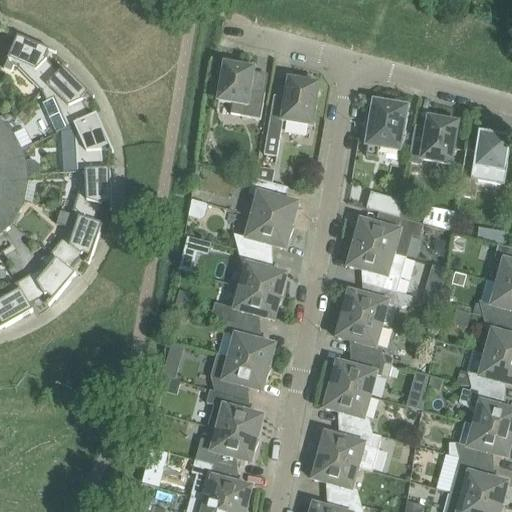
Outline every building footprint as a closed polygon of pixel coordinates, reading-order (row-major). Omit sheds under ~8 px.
[(57,55),(50,52),(18,38),(11,53),(4,69),(12,72),(14,67),(18,68),(42,93),(60,75),(46,61),(49,53),(56,56),(57,55)] [(225,65),(219,102),(217,113),(218,113),(220,103),(232,105),(231,115),(260,120),(265,94),(250,92),(255,68),(236,65),(235,67),(225,65)] [(56,135),(75,127),(90,119),(82,101),(88,95),(94,100),(95,99),(89,94),(65,70),(60,75),(42,93),(46,103),(43,104),(56,135)] [(277,158),(283,122),(313,127),(313,126),(312,126),(319,85),(291,81),(291,79),(290,79),(284,110),(273,108),(264,156),(277,158)] [(378,159),(379,148),(399,152),(401,144),(405,141),(406,134),(403,130),(407,109),(399,108),(396,104),(387,102),(382,105),(375,104),(368,146),(366,158),(378,159)] [(0,115),(0,123),(4,127),(12,119),(7,114),(0,115)] [(111,147),(97,116),(90,119),(75,127),(79,137),(76,138),(77,173),(110,171),(103,171),(102,151),(109,148),(113,155),(114,154),(111,147)] [(451,166),(458,126),(459,126),(460,125),(428,119),(427,120),(429,120),(427,129),(415,127),(409,164),(422,166),(422,161),(451,166)] [(0,133),(7,140),(13,135),(4,127),(0,123),(0,133)] [(17,160),(25,157),(13,135),(7,140),(17,160)] [(466,152),(458,197),(475,200),(478,184),(476,184),(476,182),(502,187),(510,141),(481,136),(478,154),(470,153),(466,152)] [(20,181),(28,181),(25,157),(17,160),(20,181)] [(255,180),(272,185),(275,172),(257,169),(255,180)] [(82,184),(72,217),(96,224),(102,205),(110,205),(111,213),(112,213),(112,205),(110,171),(77,173),(78,173),(85,173),(86,184),(82,184)] [(255,180),(253,180),(249,194),(259,196),(253,217),(252,217),(295,229),(294,228),(298,205),(297,204),(296,205),(283,202),(283,200),(279,199),(282,187),(272,185),(255,180)] [(15,202),(23,205),(28,181),(20,181),(15,202)] [(366,210),(384,215),(400,220),(402,208),(403,202),(371,194),(366,210)] [(4,221),(10,226),(23,205),(15,202),(4,221)] [(402,208),(400,220),(419,223),(421,211),(402,208)] [(88,266),(90,266),(92,259),(103,226),(96,224),(72,217),(62,213),(59,225),(72,229),(51,256),(76,276),(71,271),(83,256),(91,259),(88,266)] [(400,220),(384,215),(381,226),(377,225),(377,227),(363,223),(363,222),(362,222),(353,244),(352,244),(407,259),(412,238),(420,240),(424,226),(400,220)] [(295,230),(295,229),(252,217),(252,218),(253,218),(247,239),(234,236),(238,251),(270,260),(270,259),(263,257),(266,248),(270,249),(270,247),(284,251),(285,252),(293,230),(295,230)] [(0,224),(0,234),(10,226),(4,221),(0,224)] [(479,229),(477,240),(505,248),(507,233),(479,229)] [(455,237),(453,251),(463,252),(465,239),(455,237)] [(180,268),(179,271),(191,274),(197,252),(208,255),(210,244),(188,239),(181,263),(180,268)] [(353,245),(349,269),(350,269),(350,268),(363,272),(364,272),(363,274),(368,275),(365,285),(372,287),(397,294),(407,259),(352,244),(352,245),(353,245)] [(502,285),(511,288),(511,250),(499,247),(495,261),(508,264),(502,285)] [(270,260),(238,251),(242,266),(248,267),(242,288),(240,288),(283,300),(284,300),(282,299),(286,278),(286,276),(285,275),(285,276),(271,273),(272,271),(267,270),(270,260)] [(45,268),(17,284),(30,306),(47,296),(53,302),(49,308),(50,309),(54,303),(76,276),(51,256),(41,261),(45,268)] [(9,294),(0,295),(0,323),(3,328),(0,329),(0,331),(3,330),(33,312),(30,306),(17,284),(16,285),(7,285),(9,294)] [(481,303),(480,302),(483,317),(508,324),(511,314),(511,288),(502,286),(496,307),(481,303)] [(340,315),(382,327),(388,306),(401,309),(410,305),(412,298),(396,294),(372,287),(369,297),(365,296),(365,298),(351,294),(351,293),(350,293),(349,295),(341,315),(340,315)] [(427,287),(423,301),(441,306),(443,292),(427,287)] [(215,305),(212,318),(227,322),(251,329),(251,328),(254,319),(258,320),(259,318),(261,318),(272,322),(272,323),(274,323),(274,321),(282,301),(283,301),(283,300),(240,288),(240,289),(242,290),(236,310),(215,305)] [(376,349),(382,327),(340,315),(340,316),(341,316),(338,338),(337,340),(338,340),(339,339),(352,343),(352,345),(356,346),(353,356),(360,358),(385,365),(382,354),(381,350),(376,349)] [(511,325),(508,324),(483,317),(487,333),(495,335),(489,356),(511,362),(511,325)] [(258,331),(227,322),(230,333),(224,334),(218,356),(217,355),(217,356),(272,371),(270,370),(275,347),(273,346),(273,347),(260,344),(260,342),(256,341),(258,331)] [(389,356),(382,354),(385,365),(391,367),(393,360),(389,356)] [(272,372),(272,371),(217,356),(211,378),(215,393),(240,399),(243,390),(247,391),(247,389),(261,393),(262,394),(262,392),(270,372),(272,372)] [(483,378),(468,373),(471,389),(474,389),(496,395),(499,385),(503,387),(504,385),(506,385),(511,387),(511,362),(489,356),(483,378)] [(328,386),(328,387),(370,398),(376,376),(389,380),(392,367),(391,367),(385,365),(360,358),(358,368),(353,367),(353,369),(352,369),(339,365),(339,364),(338,364),(337,366),(330,386),(328,386)] [(165,367),(162,378),(175,381),(178,370),(165,367)] [(460,371),(456,384),(471,389),(468,373),(467,373),(460,371)] [(364,420),(370,398),(328,387),(329,387),(326,409),(325,411),(326,411),(327,411),(340,414),(340,416),(344,417),(341,427),(348,429),(373,436),(369,421),(364,420)] [(463,390),(459,404),(474,413),(480,415),(477,427),(511,436),(511,412),(506,411),(505,410),(505,409),(501,407),(504,397),(496,395),(474,389),(471,389),(470,392),(463,390)] [(210,392),(207,405),(214,407),(209,428),(217,430),(260,442),(259,441),(262,420),(263,418),(262,417),(261,418),(250,415),(248,415),(248,413),(244,412),(247,401),(240,399),(215,393),(210,392)] [(409,396),(406,408),(423,412),(425,400),(409,396)] [(458,445),(449,445),(449,456),(461,459),(484,466),(487,456),(492,458),(492,456),(494,456),(506,460),(507,461),(511,447),(511,436),(477,427),(465,424),(458,445)] [(316,457),(358,469),(372,473),(382,438),(373,436),(348,429),(346,439),(342,438),(341,440),(340,440),(328,436),(328,435),(326,435),(326,437),(318,457),(316,457)] [(260,443),(260,442),(217,430),(217,431),(218,431),(214,445),(202,441),(196,462),(235,473),(235,472),(228,470),(231,461),(235,462),(236,460),(249,464),(249,465),(250,465),(251,463),(259,443),(260,443)] [(154,442),(152,449),(165,453),(167,445),(154,442)] [(329,498),(337,500),(361,507),(357,492),(352,491),(358,469),(316,457),(316,458),(317,459),(314,480),(313,482),(314,482),(315,481),(328,485),(328,487),(332,488),(329,498)] [(461,460),(451,494),(505,509),(504,508),(507,487),(508,485),(507,484),(506,485),(493,482),(493,480),(489,479),(492,468),(484,466),(461,460)] [(192,498),(243,511),(247,511),(251,491),(251,489),(250,488),(250,489),(236,486),(237,484),(233,483),(235,473),(196,462),(193,475),(198,476),(192,498)] [(446,511),(502,511),(504,510),(505,510),(505,509),(451,494),(446,511)] [(243,511),(192,498),(192,499),(207,503),(204,511),(243,511)] [(362,511),(361,507),(337,500),(334,510),(330,509),(329,511),(316,507),(316,506),(314,506),(314,508),(312,511),(362,511)]
